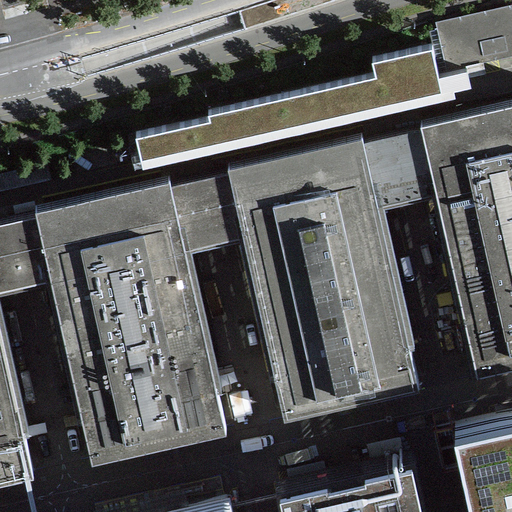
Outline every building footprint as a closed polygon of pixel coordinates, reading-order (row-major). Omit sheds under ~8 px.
[(511,1),(436,19),(447,66),(511,51),(511,1)] [(511,101),(363,135),(378,199),(436,186),(477,367),(511,359),(511,101)] [(378,199),(363,135),(172,176),(187,242),(244,229),(283,406),(418,376),(378,199)] [(90,450),(226,420),(187,242),(172,176),(36,206),(37,212),(0,219),(0,284),(51,272),(90,450)] [(0,470),(34,463),(0,306),(0,470)] [(511,511),(511,410),(492,415),(511,502),(511,508),(494,511),(511,511)] [(282,481),(288,511),(424,511),(411,452),(365,462),(366,466),(328,475),(327,470),(282,481)] [(142,511),(230,511),(227,493),(142,511)]
